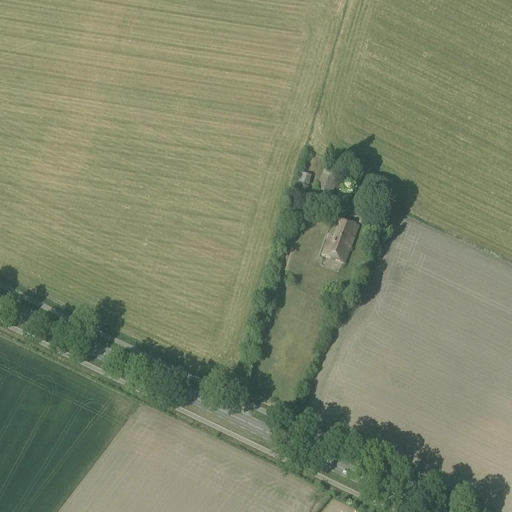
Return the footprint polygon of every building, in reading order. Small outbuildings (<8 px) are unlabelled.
[(315,189),(331,196),(338,177),(322,170),(315,189)] [(310,177),(299,174),(296,184),(308,187),(310,177)] [(305,198),(308,188),(299,186),(296,196),(305,198)] [(320,255),(343,264),(358,228),(334,219),(320,255)] [(334,291),(341,289),(338,282),(332,284),(334,291)]
